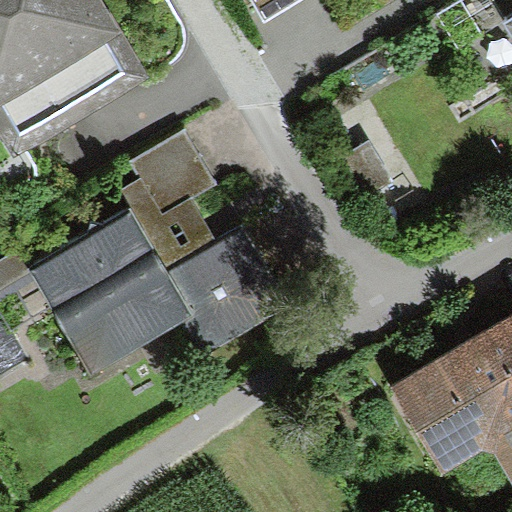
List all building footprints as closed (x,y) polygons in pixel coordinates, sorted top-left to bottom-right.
[(139,87),(86,0),(0,0),(0,141),(13,162),(139,87)] [(238,0),(260,34),(315,0),(238,0)] [(511,11),(499,18),(511,43),(511,11)] [(177,166),(0,276),(0,283),(80,411),(260,299),(177,166)] [(511,337),(390,411),(432,480),(482,449),(510,495),(511,493),(511,337)]
